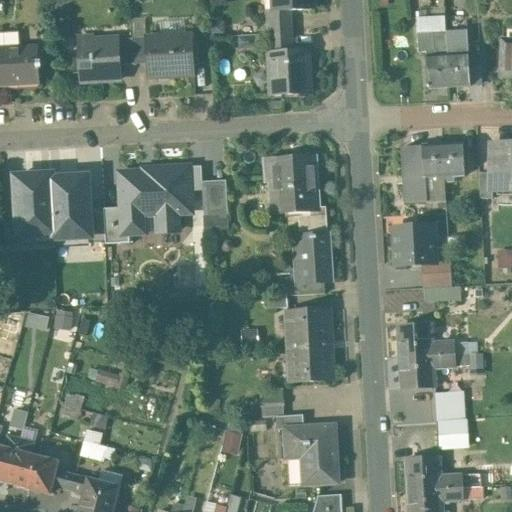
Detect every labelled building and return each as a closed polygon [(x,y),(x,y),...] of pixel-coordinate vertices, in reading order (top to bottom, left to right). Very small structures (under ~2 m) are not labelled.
[(314,0),(274,0),(275,12),(315,10),(314,0)] [(441,28),(463,29),(463,16),(441,15),(441,28)] [(291,20),(268,21),(269,35),(292,34),(291,20)] [(468,33),(448,34),(451,89),(452,89),(452,90),(472,88),(468,33)] [(292,34),(269,35),(270,53),(293,52),(292,34)] [(448,34),(419,36),(420,53),(428,53),(428,57),(430,91),(451,90),(451,89),(448,34)] [(192,36),(148,39),(149,64),(150,77),(194,75),(192,36)] [(148,39),(133,40),(135,65),(149,64),(148,39)] [(133,40),(120,41),(121,66),(135,65),(133,40)] [(120,41),(79,43),(81,81),(122,79),(121,66),(120,41)] [(511,43),(502,43),(502,80),(511,80),(511,43)] [(37,48),(0,50),(0,84),(39,83),(39,70),(41,70),(41,63),(38,63),(37,48)] [(293,52),(270,53),(272,98),(311,96),(308,51),(293,52)] [(462,144),(442,145),(444,185),(453,184),(453,179),(464,178),(462,144)] [(426,204),(424,181),(436,180),(436,186),(444,185),(442,145),(421,147),(421,148),(401,149),(405,205),(426,204)] [(511,145),(493,145),(492,175),(492,191),(493,191),(511,191),(511,145)] [(314,160),(266,163),(267,183),(280,182),(283,214),(301,213),(304,263),(298,269),(299,286),(325,284),(331,284),(326,209),(318,210),(314,160)] [(146,234),(145,216),(158,216),(159,233),(179,232),(178,215),(192,214),(189,168),(154,170),(154,174),(142,175),(142,173),(120,174),(121,209),(123,236),(130,235),(146,234)] [(492,175),(479,175),(480,201),(493,201),(493,191),(492,191),(492,175)] [(52,180),(53,180),(53,176),(15,178),(17,208),(19,238),(20,238),(55,236),(52,180)] [(89,208),(88,178),(53,180),(52,180),(55,236),(55,240),(90,238),(91,238),(89,208)] [(226,185),(202,186),(204,216),(228,215),(226,185)] [(103,207),(89,208),(91,238),(90,238),(90,244),(105,243),(103,210),(103,207)] [(17,208),(3,209),(5,245),(20,244),(20,238),(19,238),(17,208)] [(121,209),(103,210),(105,243),(105,246),(131,244),(130,235),(123,236),(121,209)] [(228,215),(204,216),(205,231),(229,229),(228,215)] [(434,228),(394,230),(396,269),(422,268),(436,267),(436,264),(434,228)] [(464,240),(448,241),(448,251),(465,250),(464,240)] [(436,267),(422,268),(424,292),(452,290),(449,263),(436,264),(436,267)] [(298,269),(283,270),(285,297),(287,297),(288,297),(300,296),(299,286),(298,269)] [(325,284),(299,286),(300,296),(325,296),(325,284)] [(285,297),(265,299),(265,310),(288,309),(288,297),(287,297),(285,297)] [(28,312),(27,328),(49,330),(50,314),(28,312)] [(72,337),(74,314),(52,312),(51,335),(72,337)] [(329,312),(287,314),(291,385),(333,383),(329,312)] [(431,327),(399,329),(400,359),(433,358),(432,346),(431,327)] [(453,344),(432,346),(433,358),(453,356),(453,344)] [(453,356),(433,358),(434,369),(454,368),(453,356)] [(479,356),(469,357),(470,377),(481,376),(479,356)] [(433,358),(400,359),(402,390),(435,388),(434,369),(433,358)] [(125,386),(127,374),(99,369),(97,381),(125,386)] [(283,391),(261,392),(261,403),(283,402),(283,391)] [(284,407),(263,408),(263,419),(277,418),(284,418),(284,407)] [(26,426),(28,410),(17,408),(14,425),(26,426)] [(108,429),(110,412),(93,411),(92,427),(108,429)] [(284,418),(277,418),(278,432),(285,431),(285,430),(304,429),(304,416),(284,418)] [(463,422),(437,423),(438,437),(464,435),(463,422)] [(304,429),(285,430),(285,431),(287,460),(302,459),(304,486),(338,485),(335,427),(304,429)] [(228,430),(224,448),(238,451),(242,434),(228,430)] [(98,435),(87,432),(84,442),(96,446),(98,435)] [(21,440),(8,437),(4,450),(17,453),(21,440)] [(33,444),(21,440),(17,453),(30,456),(33,444)] [(96,446),(84,442),(80,457),(101,463),(105,448),(96,446)] [(4,450),(0,448),(0,482),(9,484),(17,453),(4,450)] [(30,456),(17,453),(9,484),(29,490),(37,458),(30,456)] [(57,464),(37,458),(29,490),(49,495),(51,486),(55,472),(57,464)] [(439,459),(406,461),(408,492),(441,490),(440,478),(439,459)] [(75,477),(55,472),(51,486),(71,492),(75,477)] [(122,477),(101,472),(98,483),(119,489),(122,477)] [(89,480),(75,477),(71,492),(85,495),(89,480)] [(460,477),(440,478),(441,490),(461,488),(460,477)] [(98,483),(89,480),(85,495),(81,507),(98,511),(113,511),(119,489),(98,483)] [(461,488),(441,490),(441,502),(462,500),(461,488)] [(441,490),(408,492),(409,511),(442,511),(441,502),(441,490)] [(342,511),(342,496),(318,498),(313,511),(342,511)]
